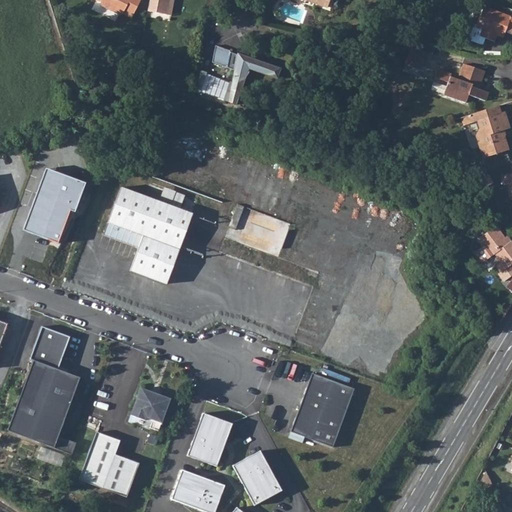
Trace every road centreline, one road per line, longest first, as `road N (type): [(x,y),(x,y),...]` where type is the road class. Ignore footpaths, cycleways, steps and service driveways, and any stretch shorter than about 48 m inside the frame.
road 1 (unclassified): [(0,280),(235,368)]
road 2 (secondary): [(511,341),(410,511)]
